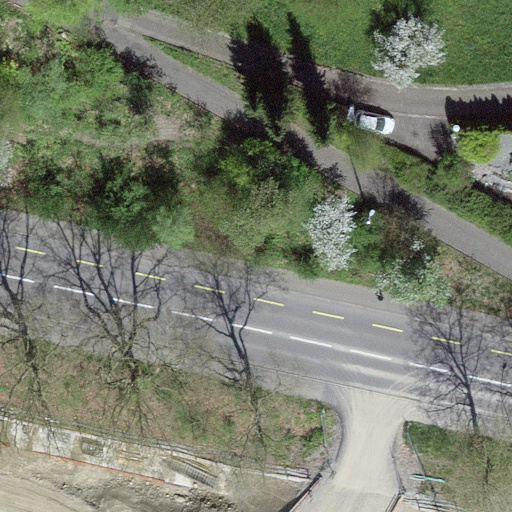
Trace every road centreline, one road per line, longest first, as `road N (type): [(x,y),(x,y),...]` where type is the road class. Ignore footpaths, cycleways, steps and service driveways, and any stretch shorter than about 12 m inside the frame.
road 1 (residential): [(55,2),(511,273)]
road 2 (primary): [(0,275),(511,385)]
road 3 (residential): [(55,2),(384,103),(511,110)]
